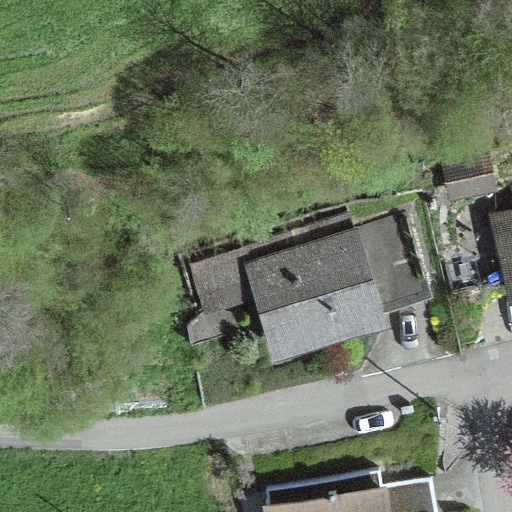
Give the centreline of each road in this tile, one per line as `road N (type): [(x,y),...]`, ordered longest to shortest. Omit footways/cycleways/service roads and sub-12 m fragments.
road 1 (residential): [(490,369),(208,424),(71,437)]
road 2 (residential): [(490,369),(503,511)]
